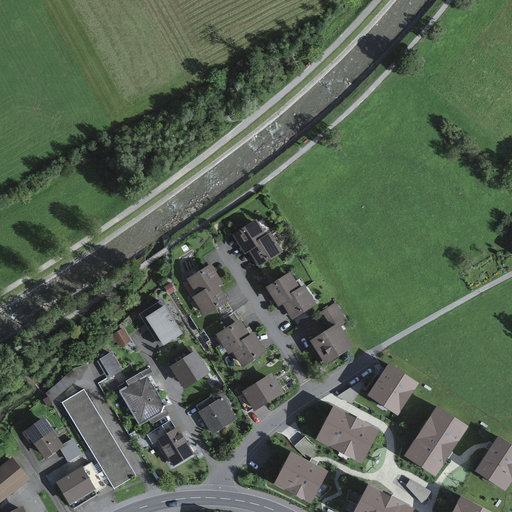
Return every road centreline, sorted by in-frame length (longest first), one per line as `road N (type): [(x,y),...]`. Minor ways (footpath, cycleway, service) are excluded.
road 1 (track): [(450,0),(344,117),(242,198),(0,357)]
road 2 (track): [(0,295),(192,168),(318,69),(378,0)]
road 3 (residential): [(216,497),(232,459),(310,392)]
